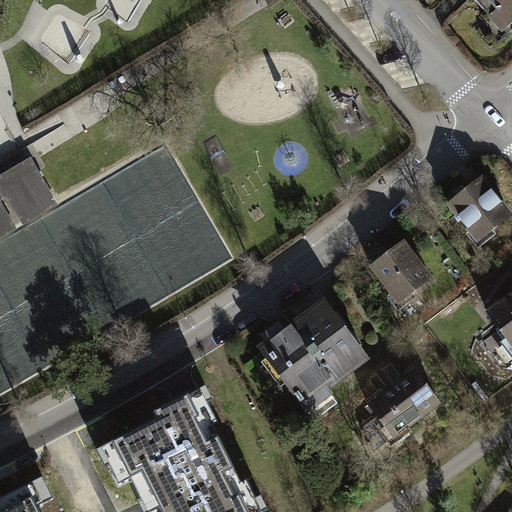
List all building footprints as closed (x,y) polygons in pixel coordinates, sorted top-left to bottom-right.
[(510,25),(511,23),(511,0),(474,0),(490,17),(497,10),(510,25)] [(60,207),(32,159),(0,178),(0,241),(43,216),(60,207)] [(477,238),(509,213),(483,179),(450,204),(477,238)] [(399,302),(431,278),(404,243),(372,267),(399,302)] [(511,296),(488,315),(511,346),(511,296)] [(327,388),(367,360),(358,348),(361,346),(352,333),(348,335),(342,327),(345,325),(336,312),(332,314),(324,302),(283,332),(278,325),(263,336),(267,343),(261,347),(279,372),(288,366),(295,376),(286,382),(306,411),(331,393),(327,388)] [(393,437),(440,404),(413,369),(400,378),(392,368),(387,367),(382,371),(381,380),(375,385),(381,393),(367,403),(393,437)] [(164,420),(102,451),(119,485),(133,479),(147,508),(148,511),(257,511),(265,508),(261,499),(254,502),(245,483),(240,486),(210,424),(219,420),(205,391),(160,413),(164,420)] [(42,478),(0,499),(0,511),(37,511),(35,507),(52,498),(42,478)]
